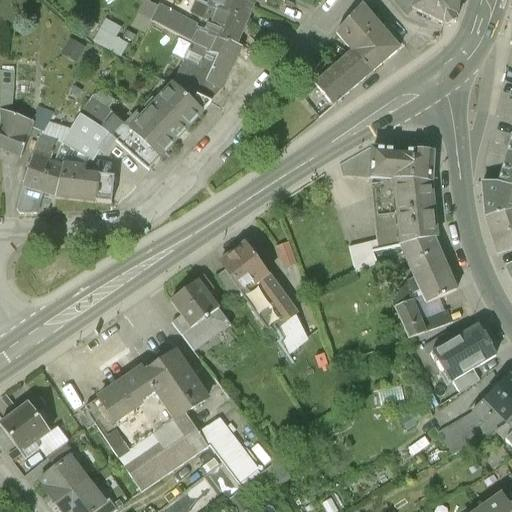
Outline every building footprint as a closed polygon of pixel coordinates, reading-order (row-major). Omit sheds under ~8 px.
[(253,11),(229,0),(210,0),(208,6),(217,10),(208,28),(239,43),(253,11)] [(254,10),(258,0),(229,0),(253,11),(254,10)] [(414,0),(392,0),(408,20),(412,13),(414,0)] [(457,24),(459,0),(414,0),(412,13),(446,28),(457,24)] [(199,47),(208,28),(165,7),(155,26),(194,45),(199,47)] [(396,50),(361,13),(334,38),(349,55),(368,75),(396,50)] [(127,39),(117,37),(120,24),(102,19),(95,44),(123,52),(127,39)] [(244,45),(239,43),(208,28),(199,47),(213,54),(201,80),(223,91),(244,45)] [(199,47),(194,45),(176,84),(213,102),(223,91),(201,80),(213,54),(199,47)] [(368,75),(349,55),(315,85),(335,106),(368,75)] [(16,76),(2,76),(3,105),(3,111),(3,113),(16,117),(16,76)] [(158,159),(200,115),(172,89),(130,133),(158,159)] [(101,94),(83,117),(101,129),(112,117),(119,107),(101,94)] [(43,135),(55,115),(41,109),(35,125),(33,131),(43,135)] [(2,127),(0,132),(0,151),(22,160),(33,131),(35,125),(16,117),(3,113),(2,127)] [(43,135),(40,143),(58,149),(52,164),(57,166),(64,144),(76,126),(55,115),(43,135)] [(64,144),(57,166),(63,168),(63,165),(84,167),(95,149),(97,151),(109,135),(101,129),(83,117),(76,126),(64,144)] [(112,117),(101,129),(109,135),(147,171),(158,159),(130,133),(112,117)] [(511,136),(499,180),(481,181),(485,218),(511,210),(511,136)] [(24,188),(58,198),(63,168),(57,166),(52,164),(58,149),(40,143),(24,188)] [(370,181),(372,150),(340,170),(344,180),(370,181)] [(393,182),(433,184),(435,154),(372,150),(370,181),(393,182)] [(58,198),(97,202),(99,177),(83,176),(84,167),(63,165),(63,168),(58,198)] [(99,177),(97,202),(111,204),(113,178),(99,177)] [(439,240),(433,184),(393,182),(393,186),(399,248),(435,241),(439,240)] [(379,250),(399,248),(393,186),(373,188),(378,242),(379,250)] [(511,210),(485,218),(494,248),(496,255),(511,249),(511,210)] [(435,241),(399,248),(422,299),(425,306),(439,300),(456,291),(441,257),(435,241)] [(379,250),(378,242),(350,249),(357,274),(377,265),(372,251),(379,250)] [(273,282),(245,243),(221,261),(231,274),(227,277),(242,297),(245,302),(273,282)] [(289,244),(277,249),(284,268),(296,264),(289,244)] [(242,297),(227,277),(217,284),(232,304),(242,297)] [(216,294),(204,279),(170,306),(181,320),(191,333),(216,314),(208,304),(216,294)] [(298,316),(273,282),(245,302),(269,336),(295,318),(298,316)] [(421,323),(444,313),(439,300),(425,306),(422,299),(413,304),(421,323)] [(421,323),(413,304),(395,311),(408,341),(426,334),(421,323)] [(444,313),(421,323),(426,334),(450,324),(446,312),(444,313)] [(228,332),(216,314),(191,333),(181,320),(172,328),(195,358),(228,332)] [(307,343),(295,318),(269,336),(286,358),(307,343)] [(496,358),(478,327),(449,344),(432,354),(450,385),(452,384),(472,372),(496,358)] [(432,354),(449,344),(444,337),(424,349),(428,356),(432,354)] [(209,451),(199,438),(185,419),(209,404),(172,352),(81,412),(141,498),(209,451)] [(479,383),(472,372),(452,384),(459,394),(479,383)] [(510,433),(511,431),(511,378),(510,376),(473,413),(485,426),(486,427),(495,418),(503,426),(510,433)] [(485,426),(473,413),(443,431),(454,453),(469,446),(483,439),(478,431),(485,426)] [(49,439),(32,416),(6,436),(27,464),(40,455),(36,449),(49,439)] [(485,426),(478,431),(483,439),(503,426),(495,418),(486,427),(485,426)] [(222,420),(199,438),(209,451),(212,448),(225,465),(245,490),(264,476),(222,420)] [(511,431),(510,433),(502,441),(511,451),(511,431)] [(500,449),(484,460),(492,471),(508,460),(500,449)] [(89,484),(71,461),(38,486),(56,509),(89,484)] [(217,511),(245,490),(225,465),(165,511),(217,511)] [(102,511),(107,508),(89,484),(56,509),(58,511),(102,511)] [(511,511),(501,497),(480,511),(481,511),(511,511)]
